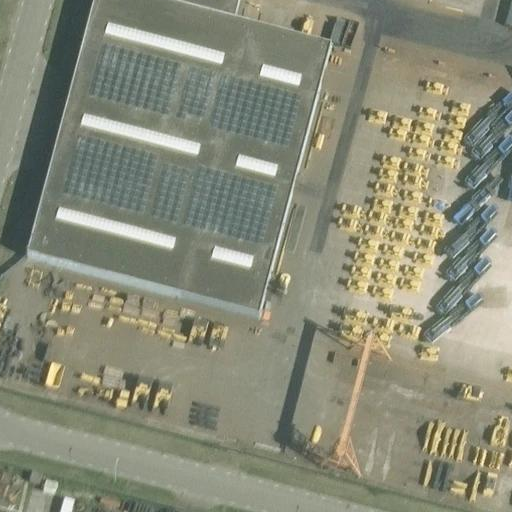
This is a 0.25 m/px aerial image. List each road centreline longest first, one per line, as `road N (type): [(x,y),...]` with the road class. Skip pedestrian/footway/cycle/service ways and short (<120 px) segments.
road 1 (unclassified): [(328,511),(0,423),(0,149),(39,0)]
road 2 (unknown): [(361,0),(511,74)]
